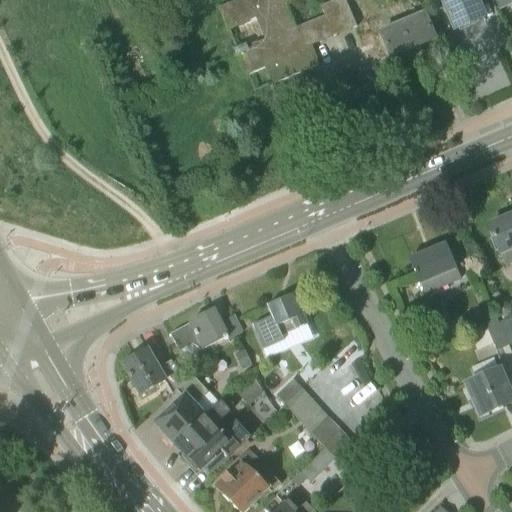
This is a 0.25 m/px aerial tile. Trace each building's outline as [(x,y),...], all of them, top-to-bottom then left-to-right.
[(320,66),(312,47),(356,28),(344,0),(337,0),(321,7),(326,17),(297,29),(287,6),(301,0),(240,0),(220,9),(229,31),(256,19),(265,41),(258,44),(257,43),(247,47),(247,46),(234,51),(237,57),(239,57),(247,77),(265,69),(272,86),(320,66)] [(484,19),(476,0),(426,0),(431,11),(445,5),(455,31),(472,23),(484,19)] [(435,39),(424,13),(380,33),(391,58),(435,39)] [(511,217),(488,227),(501,257),(503,256),(511,252),(511,217)] [(452,262),(448,252),(445,246),(410,260),(420,286),(422,285),(426,296),(448,287),(462,281),(457,270),(456,270),(452,262)] [(448,252),(452,262),(461,258),(457,249),(448,252)] [(267,307),(272,318),(252,327),(263,351),(284,342),(281,336),(295,330),(296,332),(308,327),(294,296),(267,307)] [(171,336),(180,354),(193,347),(202,352),(227,338),(231,344),(243,333),(235,317),(220,324),(214,312),(189,325),(189,326),(171,336)] [(461,319),(457,321),(438,328),(444,341),(467,332),(461,319)] [(509,347),(500,324),(499,324),(497,319),(486,324),(497,352),(509,347)] [(500,324),(509,347),(511,345),(511,320),(511,319),(500,324)] [(254,369),(244,350),(234,355),(243,374),(254,369)] [(184,383),(182,379),(172,362),(159,370),(148,351),(123,366),(129,377),(128,377),(131,381),(132,381),(141,397),(158,387),(166,383),(174,396),(184,383)] [(480,419),(511,405),(511,398),(500,371),(466,386),(480,419)] [(175,446),(213,411),(202,400),(209,394),(210,393),(194,377),(179,392),(185,399),(173,410),(156,425),(163,433),(165,435),(164,440),(170,445),(175,445),(175,446)] [(249,381),(235,393),(250,409),(263,396),(249,381)] [(286,406),(302,391),(293,381),(277,396),(286,406)] [(294,415),(311,400),(302,391),(286,406),(294,415)] [(303,425),(319,410),(311,400),(294,415),(303,425)] [(192,465),(237,423),(236,425),(228,416),(231,414),(221,403),(213,411),(175,446),(181,453),(182,452),(182,453),(181,458),(187,464),(191,463),(192,465)] [(312,434),(328,419),(319,410),(303,425),(312,434)] [(320,444),(337,428),(328,419),(312,434),(320,444)] [(237,423),(192,465),(199,472),(222,452),(228,460),(248,442),(251,439),(237,423)] [(329,453),(346,438),(337,428),(320,444),(329,453)] [(338,462),(355,447),(346,438),(329,453),(338,462)] [(346,472),(364,456),(355,447),(338,462),(346,472)] [(281,484),(251,452),(228,474),(214,488),(237,511),(246,511),(269,490),(272,493),(281,484)] [(364,456),(346,472),(355,481),(372,464),(364,456)] [(302,473),(292,482),(298,489),(308,480),(302,473)] [(299,511),(288,501),(276,511),(314,511),(307,504),(299,511)]
